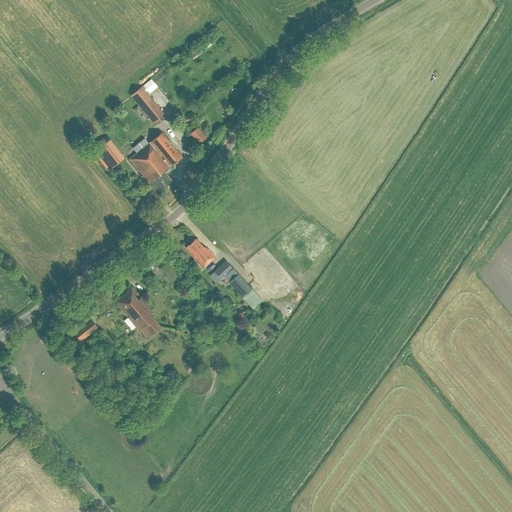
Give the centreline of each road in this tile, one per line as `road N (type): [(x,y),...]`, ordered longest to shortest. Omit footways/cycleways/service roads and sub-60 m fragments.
road 1 (unclassified): [(0,336),(176,213),(289,58),(375,0)]
road 2 (unclassified): [(107,511),(0,384)]
